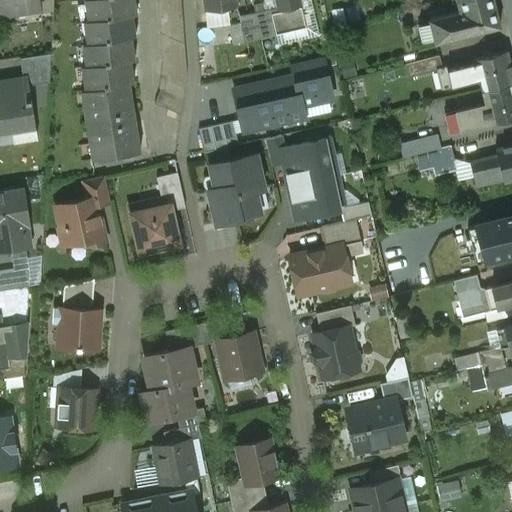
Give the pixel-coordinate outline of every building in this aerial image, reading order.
[(0,0),(0,15),(40,9),(38,0),(0,0)] [(53,0),(38,0),(40,9),(40,13),(53,11),(53,0)] [(81,0),(84,19),(79,20),(83,43),(79,43),(83,68),(78,68),(82,91),(77,92),(88,161),(137,153),(125,83),(131,82),(127,59),(132,58),(128,35),(132,34),(129,13),(133,13),(131,0),(81,0)] [(181,0),(157,0),(156,5),(163,8),(157,20),(164,23),(159,33),(166,36),(185,43),(181,0)] [(203,0),(206,11),(236,6),(234,0),(203,0)] [(299,0),(273,0),(275,7),(281,33),(305,28),(299,0)] [(456,0),(459,11),(429,19),(435,43),(500,26),(493,0),(456,0)] [(275,7),(254,12),(260,37),(281,33),(275,7)] [(254,12),(239,15),(240,22),(244,41),(260,37),(254,12)] [(240,22),(228,25),(232,43),(244,41),(240,22)] [(185,43),(166,36),(161,47),(167,49),(161,62),(166,64),(161,77),(164,78),(159,90),(161,90),(156,105),(181,114),(187,75),(185,43)] [(511,73),(505,48),(472,57),(478,80),(480,91),(511,82),(511,73)] [(51,53),(20,58),(23,80),(29,79),(30,85),(49,82),(51,53)] [(323,57),(291,64),(294,76),(296,76),(302,106),(332,99),(323,57)] [(473,62),(437,72),(439,81),(448,79),(450,87),(478,80),(473,62)] [(294,76),(265,82),(275,124),(305,118),(302,106),(296,76),(294,76)] [(12,83),(0,85),(0,126),(12,125),(14,140),(38,137),(30,85),(29,79),(23,80),(12,81),(12,83)] [(265,82),(234,89),(243,132),(275,124),(265,82)] [(511,82),(480,91),(488,119),(489,122),(511,116),(511,82)] [(483,101),(445,111),(450,129),(488,119),(483,101)] [(234,121),(198,130),(204,154),(205,153),(226,148),(239,146),(234,121)] [(447,134),(435,137),(438,149),(450,146),(447,134)] [(283,135),(266,139),(272,166),(285,163),(282,147),(285,146),(283,135)] [(285,146),(282,147),(285,163),(290,185),(288,186),(295,215),(304,213),(305,217),(330,212),(329,208),(338,206),(336,195),(342,194),(338,175),(332,176),(327,157),(333,156),(329,137),(285,146)] [(511,143),(495,148),(496,154),(502,179),(503,181),(511,178),(511,143)] [(438,149),(423,153),(426,166),(453,159),(450,146),(438,149)] [(226,148),(205,153),(208,166),(209,165),(229,160),(226,148)] [(229,160),(209,165),(215,187),(208,189),(216,224),(251,216),(251,213),(260,211),(256,190),(264,188),(257,154),(229,160)] [(496,154),(468,161),(475,186),(502,179),(496,154)] [(177,172),(156,177),(161,198),(163,205),(170,203),(172,210),(185,207),(177,172)] [(104,175),(82,180),(86,198),(95,196),(97,204),(110,201),(104,175)] [(22,190),(0,193),(0,248),(9,247),(13,270),(29,267),(26,246),(31,246),(22,190)] [(86,198),(56,205),(61,227),(64,227),(68,243),(85,239),(86,245),(105,241),(97,204),(95,196),(86,198)] [(161,198),(129,205),(139,252),(179,243),(172,210),(170,203),(163,205),(161,198)] [(369,201),(343,207),(341,209),(344,221),(356,219),(372,215),(369,201)] [(482,263),(511,256),(511,214),(473,223),(482,263)] [(344,221),(321,227),(326,248),(342,244),(342,245),(361,241),(356,219),(344,221)] [(326,248),(289,256),(298,294),(319,290),(324,293),(333,290),(336,286),(351,282),(342,245),(342,244),(326,248)] [(13,270),(0,271),(0,289),(2,289),(28,285),(29,267),(13,270)] [(477,274),(454,280),(457,293),(480,287),(477,274)] [(94,278),(64,285),(62,306),(92,308),(94,278)] [(511,281),(485,288),(490,310),(511,304),(511,281)] [(28,285),(2,289),(6,313),(27,309),(28,285)] [(351,305),(316,313),(320,332),(348,325),(348,326),(355,325),(351,305)] [(62,306),(60,306),(60,307),(53,307),(52,323),(59,323),(58,346),(98,349),(100,309),(92,308),(62,306)] [(241,313),(201,322),(205,343),(217,340),(217,339),(246,333),(241,313)] [(2,325),(0,325),(0,331),(5,358),(0,359),(0,363),(3,379),(25,375),(27,320),(2,325)] [(201,322),(165,330),(170,350),(187,346),(188,347),(205,343),(201,322)] [(320,332),(313,333),(316,346),(313,351),(315,360),(320,364),(323,377),(358,369),(357,366),(360,361),(358,351),(353,348),(348,326),(348,325),(320,332)] [(469,325),(455,329),(459,346),(473,343),(469,325)] [(246,333),(217,339),(217,340),(225,377),(262,369),(253,331),(246,333)] [(170,350),(144,355),(152,389),(152,390),(185,383),(195,380),(188,347),(187,346),(170,350)] [(500,347),(478,352),(481,363),(503,358),(500,347)] [(478,352),(454,359),(457,370),(481,363),(478,352)] [(396,376),(410,373),(406,356),(392,360),(396,376)] [(503,358),(481,363),(484,376),(506,370),(503,358)] [(511,368),(506,370),(484,376),(488,389),(511,383),(511,368)] [(81,369),(54,375),(53,386),(62,387),(80,388),(81,369)] [(408,377),(380,383),(384,400),(396,397),(397,400),(412,396),(408,377)] [(185,383),(152,390),(152,389),(142,391),(149,420),(176,414),(192,410),(191,409),(185,383)] [(80,388),(62,387),(61,405),(57,409),(56,421),(59,425),(93,428),(95,389),(80,388)] [(384,400),(350,407),(354,422),(349,423),(350,429),(347,430),(350,442),(353,442),(354,447),(369,443),(369,446),(406,438),(397,400),(396,397),(384,400)] [(425,400),(415,402),(419,419),(429,417),(425,400)] [(0,475),(26,471),(13,401),(0,403),(0,475)] [(203,406),(191,409),(192,410),(176,414),(179,427),(198,423),(206,421),(203,406)] [(511,421),(503,424),(506,436),(511,434),(511,421)] [(179,427),(163,431),(166,443),(189,438),(189,439),(201,436),(198,423),(179,427)] [(166,443),(154,445),(161,483),(184,478),(196,476),(189,439),(189,438),(166,443)] [(269,438),(237,446),(244,476),(261,472),(263,479),(278,476),(269,438)] [(398,464),(369,470),(372,483),(397,478),(398,479),(401,478),(398,464)] [(244,476),(226,480),(231,501),(266,493),(263,479),(261,472),(244,476)] [(200,492),(196,476),(184,478),(187,490),(191,489),(192,494),(200,492)] [(372,483),(350,488),(355,511),(372,511),(403,505),(398,479),(397,478),(372,483)] [(440,496),(462,495),(461,479),(439,480),(440,496)] [(187,490),(123,503),(124,511),(195,511),(192,494),(191,489),(187,490)] [(266,493),(231,501),(233,511),(252,511),(252,510),(269,507),(266,493)] [(269,507),(252,510),(252,511),(286,511),(284,503),(269,507)]
